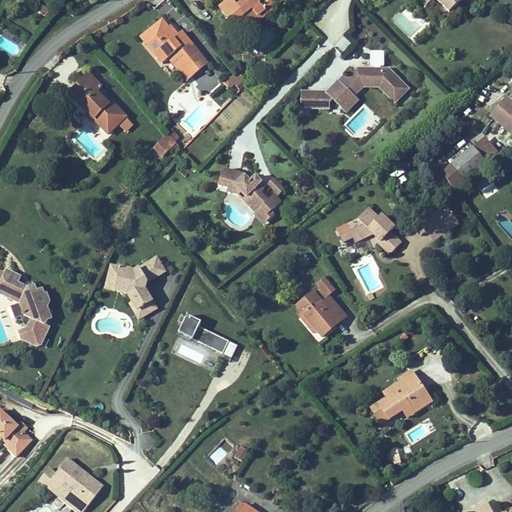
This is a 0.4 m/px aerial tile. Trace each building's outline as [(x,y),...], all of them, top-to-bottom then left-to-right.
[(244,0),(240,0),(223,11),(235,29),(247,21),(254,33),(271,22),(259,3),(250,8),(244,0)] [(426,6),(432,12),(447,25),(460,10),(452,2),(449,6),(444,1),(444,0),(411,0),(409,3),(420,13),(426,6)] [(425,18),(432,12),(426,6),(420,13),(425,18)] [(44,14),(38,11),(34,17),(41,21),(44,14)] [(325,53),(336,46),(340,52),(351,46),(343,33),(351,28),(344,18),(336,23),(339,27),(325,35),(327,38),(319,43),(325,53)] [(154,55),(177,35),(169,26),(147,46),(154,55)] [(268,29),(249,46),(260,58),(269,50),(265,46),(275,37),(268,29)] [(186,45),(177,35),(154,55),(172,74),(178,69),(182,66),(192,76),(209,61),(195,46),(191,50),(186,45)] [(190,41),(186,45),(191,50),(195,46),(190,41)] [(319,47),(306,60),(312,67),(325,54),(319,47)] [(370,66),(384,67),(384,51),(370,50),(370,66)] [(182,66),(178,69),(188,81),(192,76),(182,66)] [(339,89),(350,101),(357,95),(363,98),(364,92),(372,94),(377,101),(393,116),(407,103),(381,76),(355,76),(345,86),(342,85),(339,89)] [(248,94),(241,85),(230,95),(237,103),(242,99),(248,94)] [(364,92),(363,98),(377,101),(372,94),(364,92)] [(242,99),(247,106),(253,100),(248,94),(242,99)] [(357,95),(350,101),(355,106),(363,98),(357,95)] [(511,105),(511,104),(496,124),(511,136),(511,105)] [(104,108),(91,122),(118,149),(127,139),(134,145),(141,138),(120,116),(117,119),(104,108)] [(152,149),(162,159),(182,138),(171,128),(152,149)] [(182,145),(178,148),(180,150),(186,157),(190,154),(182,145)] [(489,149),(455,175),(468,192),(502,166),(489,149)] [(180,150),(171,157),(179,168),(188,161),(186,157),(180,150)] [(171,174),(179,168),(171,157),(163,164),(171,174)] [(278,195),(284,189),(273,178),(267,184),(278,195)] [(283,216),(277,211),(274,214),(267,207),(269,205),(264,200),(267,198),(262,193),(257,197),(251,189),(228,183),(224,198),(232,201),(232,205),(243,210),(245,207),(250,212),(255,218),(257,217),(268,227),(271,225),(277,231),(286,220),(283,216)] [(485,188),(478,191),(482,199),(489,196),(485,188)] [(280,207),(277,211),(283,216),(290,208),(278,196),(274,201),(280,207)] [(255,218),(250,212),(246,216),(262,232),(259,236),(269,245),(280,235),(277,231),(271,225),(268,227),(257,217),(255,218)] [(449,234),(453,239),(464,231),(452,213),(436,225),(445,237),(449,234)] [(371,238),(377,243),(382,247),(380,251),(388,262),(402,254),(392,241),(396,236),(386,225),(382,228),(373,217),(363,227),(351,233),(360,244),(371,238)] [(436,225),(428,230),(441,247),(453,239),(449,234),(445,237),(436,225)] [(362,249),(377,243),(371,238),(360,244),(362,249)] [(121,281),(117,295),(127,298),(126,301),(134,303),(133,307),(138,309),(143,318),(145,316),(149,324),(162,316),(155,304),(152,306),(150,303),(152,298),(156,297),(174,287),(166,273),(143,286),(121,281)] [(34,292),(17,286),(8,311),(31,320),(35,332),(42,334),(38,346),(29,348),(31,354),(47,360),(54,359),(61,341),(57,339),(58,335),(62,333),(59,322),(61,317),(58,308),(55,309),(56,307),(55,306),(54,304),(53,304),(52,304),(51,304),(50,305),(48,306),(47,301),(40,303),(31,300),(34,292)] [(338,301),(327,290),(321,295),(324,298),(333,306),(338,301)] [(127,298),(117,295),(116,303),(133,307),(134,303),(126,301),(127,298)] [(333,306),(324,298),(317,304),(329,316),(336,310),(333,306)] [(321,342),(327,349),(336,342),(331,339),(347,323),(336,310),(329,316),(317,304),(300,318),(306,324),(302,328),(308,336),(312,332),(321,342)] [(198,328),(201,321),(185,315),(178,336),(233,356),(238,343),(198,328)] [(143,318),(140,319),(148,334),(166,324),(162,316),(149,324),(145,316),(143,318)] [(31,320),(22,323),(25,335),(31,333),(34,341),(28,343),(29,348),(38,346),(42,334),(35,332),(31,320)] [(331,339),(336,342),(352,328),(347,323),(331,339)] [(317,346),(321,342),(312,332),(308,336),(317,346)] [(399,407),(394,409),(377,422),(388,436),(404,425),(399,417),(404,414),(409,422),(411,425),(420,418),(416,413),(425,406),(419,399),(424,396),(415,382),(403,390),(406,392),(396,400),(399,407)] [(436,413),(424,396),(419,399),(425,406),(416,413),(420,418),(411,425),(414,429),(436,413)] [(390,404),(394,409),(399,407),(396,400),(390,404)] [(399,417),(404,425),(409,422),(404,414),(399,417)] [(0,443),(14,457),(12,459),(24,470),(39,453),(30,445),(28,447),(22,442),(24,440),(6,423),(2,428),(0,425),(0,443)] [(34,441),(28,436),(24,440),(22,442),(28,447),(30,445),(34,441)] [(240,447),(234,458),(243,462),(248,451),(240,447)] [(253,471),(250,464),(239,466),(242,475),(253,471)] [(89,489),(73,475),(60,489),(53,497),(70,511),(100,511),(107,505),(93,492),(91,494),(88,491),(89,489)] [(60,489),(54,483),(43,496),(60,511),(70,511),(53,497),(60,489)] [(248,511),(232,500),(223,511),(248,511)] [(491,511),(487,501),(461,511),(511,511),(511,509),(511,511),(510,511),(503,511),(502,511),(501,511),(491,511)]
